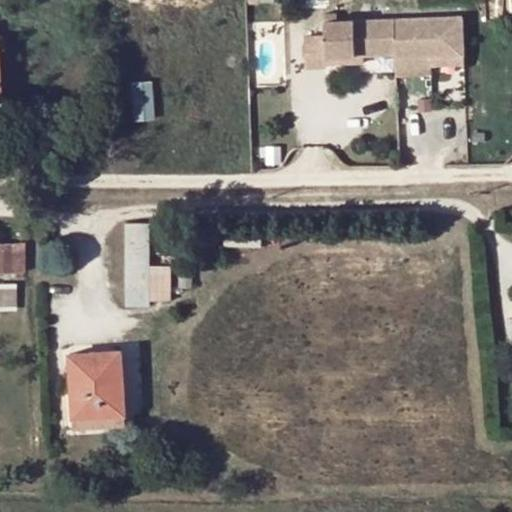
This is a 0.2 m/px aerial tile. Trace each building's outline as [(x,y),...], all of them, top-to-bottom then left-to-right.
[(328,68),(328,64),(328,56),(366,55),(397,55),(397,76),(432,75),(432,65),(432,59),(465,58),(464,15),(396,17),(339,19),(339,12),(327,12),(327,36),(306,36),(306,68),(328,68)] [(328,56),(328,64),(366,64),(366,55),(328,56)] [(136,79),(138,117),(157,116),(154,77),(136,79)] [(151,247),(150,221),(126,222),(127,304),(152,303),(151,247)] [(162,221),(150,221),(151,247),(163,246),(162,221)] [(11,242),(0,242),(0,273),(12,273),(11,242)] [(26,242),(11,242),(12,273),(26,273),(26,242)] [(122,351),(70,354),(74,418),(127,414),(122,351)]
